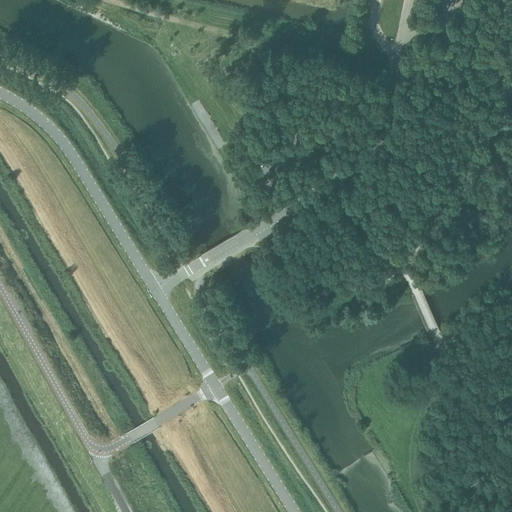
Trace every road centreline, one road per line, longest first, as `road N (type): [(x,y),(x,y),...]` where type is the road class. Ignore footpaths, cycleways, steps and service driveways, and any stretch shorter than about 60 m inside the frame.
road 1 (unknown): [(0,63),(61,96),(83,119),(324,511)]
road 2 (tertiary): [(217,386),(59,138),(0,92)]
road 3 (tertiary): [(100,449),(84,436),(0,287)]
road 4 (tertiary): [(295,511),(217,386)]
road 5 (tertiary): [(100,449),(217,386)]
